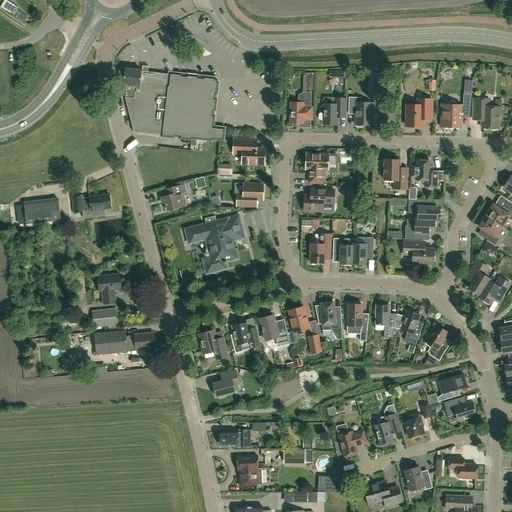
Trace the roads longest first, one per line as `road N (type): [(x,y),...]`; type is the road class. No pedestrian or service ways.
road 1 (unclassified): [(167,316),(103,57),(111,42),(196,0)]
road 2 (residential): [(486,144),(289,142),(281,234),(291,285)]
road 3 (unclassified): [(511,39),(431,33),(251,40),(225,21),(215,0)]
road 4 (unclassified): [(214,511),(167,316)]
road 5 (residential): [(438,300),(450,278),(452,239),(487,178),(486,144)]
road 6 (residential): [(291,285),(408,287),(438,300)]
road 7 (residential): [(353,471),(494,437)]
road 8 (residential): [(438,300),(468,326),(496,413)]
road 9 (residential): [(167,316),(291,285)]
road 10 (secondary): [(84,38),(49,97),(0,130)]
